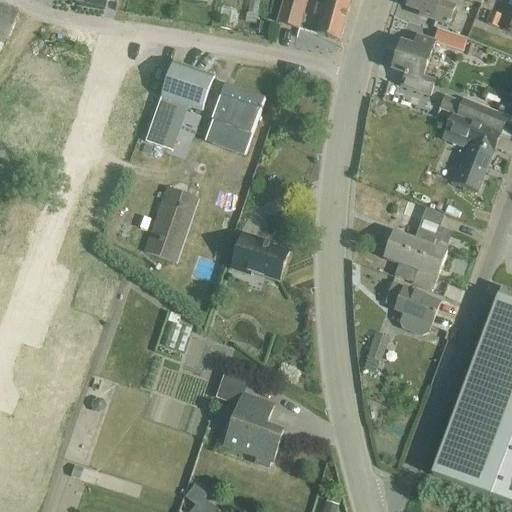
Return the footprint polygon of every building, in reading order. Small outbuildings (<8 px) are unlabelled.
[(302,0),(285,0),(278,24),(300,30),(308,2),(302,0)] [(339,43),(350,0),(327,0),(325,8),(317,5),(314,16),(322,19),(317,36),(339,43)] [(420,18),(449,27),(454,10),(439,5),(440,0),(411,0),(408,10),(422,15),(420,18)] [(0,53),(17,16),(0,8),(0,53)] [(492,14),(487,27),(498,32),(503,19),(492,14)] [(257,24),(255,32),(262,34),(264,25),(257,24)] [(436,32),(432,44),(434,45),(463,54),(467,42),(436,32)] [(422,81),(434,45),(432,44),(417,39),(414,49),(401,45),(392,72),(406,76),(402,89),(430,98),(434,85),(422,81)] [(156,118),(146,144),(159,149),(171,153),(176,138),(187,108),(193,110),(203,113),(215,80),(174,65),(164,95),(156,118)] [(226,88),(213,123),(226,128),(233,130),(230,138),(226,149),(246,157),(253,137),(266,102),(250,97),(226,88)] [(463,106),(445,99),(440,112),(458,119),(501,136),(507,121),(464,104),(463,106)] [(494,153),(501,137),(453,118),(445,137),(471,147),(465,161),(464,160),(454,186),(478,195),(495,153),(494,153)] [(201,201),(170,190),(147,256),(179,267),(201,201)] [(394,235),(384,261),(398,267),(410,271),(414,258),(417,259),(422,245),(432,249),(435,242),(437,236),(440,229),(441,227),(444,219),(426,212),(421,223),(414,242),(394,235)] [(437,236),(435,242),(449,248),(454,234),(440,229),(437,236)] [(259,241),(246,237),(233,272),(252,279),(253,276),(281,286),(291,255),(258,244),(259,241)] [(398,267),(394,277),(412,284),(412,286),(432,294),(437,281),(447,255),(432,249),(422,245),(417,259),(414,258),(410,271),(398,267)] [(86,280),(82,291),(108,301),(112,289),(86,280)] [(421,337),(427,334),(439,305),(394,287),(393,287),(387,302),(386,305),(397,309),(396,313),(403,316),(400,323),(403,329),(421,337)] [(511,294),(503,291),(434,478),(511,507),(511,294)] [(56,300),(23,417),(70,430),(103,313),(56,300)] [(173,323),(165,348),(184,354),(192,329),(173,323)] [(377,335),(364,371),(376,376),(389,340),(377,335)] [(225,449),(258,460),(256,465),(269,470),(271,465),(273,466),(284,435),(261,427),(263,421),(269,423),(274,408),(244,397),(248,386),(225,378),(217,400),(240,408),(225,449)] [(93,403),(91,408),(94,413),(99,415),(104,412),(106,407),(103,402),(98,401),(93,403)] [(0,511),(40,511),(67,439),(0,415),(0,511)] [(75,469),(71,480),(79,482),(82,472),(75,469)] [(197,508),(193,511),(217,511),(204,502),(208,497),(195,488),(186,500),(197,508)]
